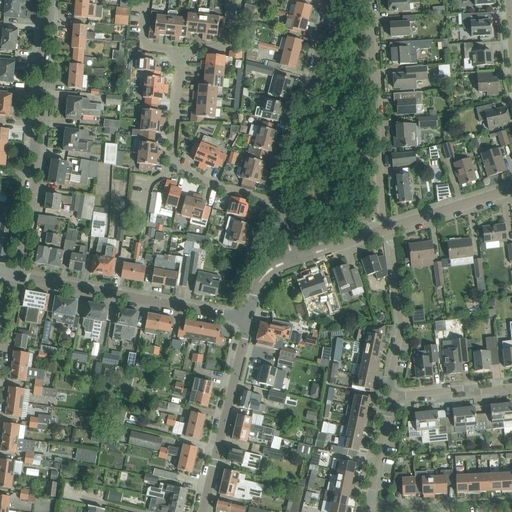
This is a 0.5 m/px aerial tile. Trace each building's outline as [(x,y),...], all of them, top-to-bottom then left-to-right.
[(0,0),(0,7),(19,9),(19,0),(5,0),(5,1),(0,0)] [(419,0),(387,0),(389,12),(394,12),(396,12),(409,11),(408,5),(408,4),(419,3),(419,0)] [(311,7),(297,3),(293,17),(308,21),(311,7)] [(96,7),(88,6),(75,5),(73,5),(73,10),(75,10),(74,17),(95,19),(96,7)] [(0,13),(4,14),(4,18),(18,19),(19,9),(0,7),(0,13)] [(199,9),(198,16),(196,34),(202,35),(202,40),(206,41),(208,17),(209,10),(199,9)] [(170,42),(175,42),(177,18),(176,18),(177,13),(176,12),(169,11),(168,12),(167,17),(165,36),(171,37),(170,42)] [(159,36),(165,36),(167,17),(156,16),(157,12),(151,12),(149,26),(148,39),(158,41),(159,36)] [(483,14),(473,14),(461,15),(462,31),(471,30),(471,37),(481,37),(491,36),(490,35),(491,34),(491,26),(490,26),(490,21),(483,22),(483,14)] [(188,15),(188,19),(185,38),(189,39),(190,34),(196,34),(198,16),(188,15)] [(128,17),(115,16),(114,25),(127,26),(128,21),(128,17)] [(305,32),(308,21),(288,16),(287,18),(284,29),(296,33),(297,30),(305,32)] [(414,16),(412,16),(402,17),(402,23),(390,23),(390,37),(409,36),(409,23),(414,22),(414,16)] [(225,18),(208,17),(206,41),(210,41),(211,36),(217,37),(218,31),(223,31),(225,18)] [(177,18),(175,42),(179,43),(179,38),(185,38),(188,19),(177,18)] [(74,25),(73,39),(86,40),(94,41),(95,33),(86,32),(87,26),(74,25)] [(0,31),(0,39),(16,41),(17,29),(3,28),(2,32),(0,31)] [(288,38),(284,52),(298,56),(302,42),(288,38)] [(0,45),(1,46),(1,50),(15,51),(16,41),(0,39),(0,45)] [(86,40),(73,39),(72,49),(74,49),(73,56),(83,57),(84,50),(85,50),(86,40)] [(399,63),(400,65),(417,64),(416,51),(417,50),(431,49),(430,41),(394,43),(394,49),(391,49),(392,63),(399,63)] [(257,47),(277,52),(279,47),(259,42),(257,47)] [(112,60),(116,60),(124,61),(125,44),(119,43),(119,48),(113,48),(112,60)] [(492,52),(484,52),(481,52),(480,43),(470,43),(463,44),(464,60),(472,59),(472,67),(492,66),(492,52)] [(298,56),(284,52),(280,66),(295,70),(298,56)] [(124,66),(124,69),(136,70),(136,71),(147,72),(160,73),(161,68),(156,68),(156,61),(151,61),(152,55),(139,54),(138,60),(137,59),(137,60),(134,60),(131,61),(129,63),(128,67),(124,66)] [(200,62),(200,66),(224,68),(225,57),(206,56),(205,62),(200,62)] [(70,65),(69,77),(82,78),(83,66),(83,59),(73,58),(72,65),(70,65)] [(0,71),(14,72),(15,61),(5,60),(0,59),(0,71)] [(273,69),(267,68),(245,62),(246,73),(251,74),(251,72),(271,77),(273,69)] [(205,70),(204,77),(223,79),(224,68),(200,66),(200,70),(205,70)] [(438,66),(439,75),(449,74),(449,66),(438,66)] [(426,67),(416,67),(406,68),(406,74),(393,75),(394,89),(402,88),(402,90),(415,89),(415,81),(426,80),(426,67)] [(93,77),(99,77),(103,77),(104,70),(93,69),(93,77)] [(0,71),(0,81),(13,83),(14,72),(0,71)] [(145,78),(144,88),(168,90),(168,86),(163,85),(164,79),(160,79),(160,73),(147,72),(147,78),(145,78)] [(477,74),(478,93),(487,92),(487,96),(497,95),(496,79),(491,80),(491,74),(477,74)] [(272,75),(272,77),(267,95),(273,97),(287,100),(292,81),(272,75)] [(82,78),(69,77),(68,88),(81,90),(82,78)] [(199,82),(198,86),(218,88),(218,89),(222,89),(223,79),(204,77),(204,83),(199,82)] [(193,92),(192,96),(217,99),(218,89),(218,88),(198,86),(198,92),(193,92)] [(145,99),(144,105),(157,106),(158,100),(162,100),(162,94),(167,94),(168,90),(144,88),(143,99),(145,99)] [(451,90),(443,91),(443,99),(451,98),(451,90)] [(0,105),(10,107),(11,106),(12,105),(12,101),(11,100),(11,96),(7,95),(7,93),(0,92),(0,105)] [(421,92),(403,94),(393,94),(394,105),(395,106),(397,106),(398,115),(399,115),(400,115),(403,115),(403,114),(415,114),(415,106),(422,106),(421,92)] [(105,105),(120,106),(121,97),(106,96),(105,105)] [(197,101),(196,107),(216,109),(217,99),(192,96),(192,100),(197,101)] [(68,97),(66,109),(96,111),(96,105),(88,104),(89,99),(68,97)] [(288,106),(266,100),(264,108),(256,108),(254,117),(278,122),(279,116),(285,118),(288,106)] [(10,107),(0,105),(0,119),(4,120),(5,118),(9,118),(10,113),(11,112),(11,109),(10,108),(10,107)] [(142,110),(141,121),(165,123),(165,119),(160,118),(161,112),(157,111),(157,106),(144,105),(144,110),(142,110)] [(490,105),(481,107),(476,109),(479,123),(486,121),(488,130),(502,126),(502,124),(509,123),(506,108),(492,111),(490,105)] [(216,109),(196,107),(196,113),(191,112),(190,123),(203,124),(204,118),(215,120),(216,109)] [(96,111),(66,109),(66,119),(80,121),(80,116),(89,117),(99,118),(100,111),(96,111)] [(436,117),(423,118),(418,119),(419,128),(437,126),(436,117)] [(117,129),(118,129),(119,121),(104,120),(103,127),(109,128),(117,129)] [(141,137),(141,138),(154,139),(155,133),(159,133),(160,127),(164,127),(165,123),(141,121),(140,130),(132,129),(131,136),(141,137)] [(259,128),(256,138),(279,144),(280,140),(275,139),(277,132),(273,131),(275,126),(262,122),(261,128),(259,128)] [(414,125),(406,125),(396,126),(397,139),(394,139),(395,148),(414,146),(413,138),(415,138),(414,125)] [(0,141),(7,142),(8,130),(0,129),(0,141)] [(64,141),(94,143),(95,137),(89,136),(89,134),(87,131),(65,129),(64,141)] [(505,131),(497,134),(501,147),(509,145),(505,131)] [(251,136),(247,152),(247,153),(266,158),(268,152),(272,153),(273,147),(278,148),(279,144),(256,138),(251,136)] [(139,143),(138,153),(138,154),(162,156),(162,152),(157,151),(158,145),(154,144),(154,139),(141,138),(141,143),(139,143)] [(197,168),(201,169),(214,140),(208,138),(205,145),(201,143),(200,145),(195,143),(190,155),(195,157),(193,161),(199,163),(197,168)] [(214,140),(201,169),(205,171),(207,166),(213,169),(215,165),(220,167),(225,155),(219,153),(220,151),(216,149),(219,142),(214,140)] [(94,143),(64,141),(63,151),(87,153),(90,154),(90,149),(94,146),(94,143)] [(454,157),(449,143),(442,145),(446,159),(454,157)] [(103,164),(115,166),(116,160),(117,151),(117,145),(105,144),(103,164)] [(480,154),(487,177),(504,172),(499,157),(501,157),(499,149),(480,154)] [(246,159),(243,169),(267,175),(268,171),(263,169),(266,158),(247,153),(247,152),(245,151),(243,159),(246,159)] [(138,154),(138,153),(133,153),(132,163),(137,164),(139,164),(138,170),(151,172),(152,166),(156,166),(157,160),(162,160),(162,156),(138,154)] [(404,166),(403,154),(391,155),(392,167),(404,166)] [(453,164),(457,176),(460,186),(476,181),(469,159),(453,164)] [(52,160),(50,173),(70,176),(71,170),(65,169),(66,163),(60,162),(60,161),(59,161),(58,161),(52,160)] [(80,177),(87,178),(96,179),(98,163),(80,160),(79,171),(81,171),(80,177)] [(267,175),(243,169),(238,168),(237,175),(239,178),(243,179),(241,185),(240,188),(253,192),(254,188),(255,183),(259,184),(261,178),(266,179),(267,175)] [(69,182),(70,176),(50,173),(48,184),(54,185),(56,186),(56,185),(62,186),(63,181),(69,182)] [(393,176),(397,204),(413,202),(409,174),(393,176)] [(166,205),(177,208),(180,196),(182,190),(175,188),(177,183),(166,181),(163,193),(169,195),(166,205)] [(450,193),(437,195),(437,203),(452,198),(450,193)] [(72,198),(47,194),(45,209),(58,211),(59,204),(70,205),(72,198)] [(91,220),(94,197),(80,194),(78,213),(77,218),(91,220)] [(181,216),(191,219),(197,195),(193,194),(192,199),(180,196),(177,208),(175,214),(181,215),(181,216)] [(197,195),(191,219),(190,223),(205,227),(207,221),(211,208),(205,207),(206,203),(200,201),(201,196),(197,195)] [(226,214),(233,216),(250,220),(251,215),(246,214),(248,208),(243,206),(244,201),(232,198),(230,203),(229,203),(226,214)] [(90,237),(98,238),(103,238),(105,227),(106,215),(103,214),(93,213),(90,237)] [(38,216),(37,224),(55,228),(57,219),(38,216)] [(248,225),(250,220),(233,216),(232,221),(234,222),(231,232),(254,239),(255,234),(251,233),(252,226),(248,225)] [(0,223),(1,224),(0,227),(0,256),(6,258),(9,241),(6,240),(10,220),(0,218),(0,223)] [(116,241),(117,241),(122,242),(125,219),(119,218),(116,241)] [(483,228),(484,238),(484,243),(500,241),(500,242),(506,241),(504,225),(483,228)] [(254,239),(231,232),(226,231),(222,245),(229,246),(228,248),(241,252),(243,246),(247,247),(248,241),(253,242),(254,239)] [(41,265),(47,266),(53,235),(47,233),(45,246),(47,246),(47,249),(37,247),(34,263),(36,264),(37,265),(40,265),(41,265)] [(157,233),(155,241),(163,242),(164,234),(157,233)] [(186,234),(186,237),(188,238),(187,241),(195,243),(196,236),(186,234)] [(53,235),(47,266),(53,267),(54,268),(58,269),(59,268),(60,268),(63,253),(54,251),(54,248),(57,249),(59,236),(53,235)] [(90,274),(101,276),(106,248),(107,239),(103,238),(98,238),(95,257),(94,256),(92,264),(91,273),(90,273),(90,274)] [(447,243),(448,253),(449,260),(472,257),(470,240),(456,242),(454,239),(449,240),(448,243),(447,243)] [(433,260),(432,252),(431,242),(422,243),(422,245),(409,247),(409,245),(410,259),(411,262),(433,260)] [(71,256),(71,260),(69,270),(83,272),(87,248),(80,247),(78,257),(71,256)] [(106,248),(101,276),(103,276),(102,278),(108,279),(108,277),(113,278),(113,277),(115,260),(114,260),(115,249),(106,248)] [(190,259),(188,274),(195,275),(199,249),(191,248),(190,254),(191,254),(190,259)] [(165,272),(167,262),(168,256),(164,255),(163,260),(162,260),(156,259),(155,264),(154,270),(153,274),(151,284),(163,286),(165,272)] [(165,272),(163,286),(176,288),(178,274),(173,273),(176,257),(168,256),(165,272)] [(388,277),(385,258),(377,261),(376,256),(361,261),(365,270),(366,276),(374,273),(377,280),(388,277)] [(188,274),(190,259),(187,259),(183,258),(181,273),(188,274)] [(473,260),(475,278),(483,277),(481,260),(473,260)] [(444,287),(443,279),(441,268),(441,263),(433,264),(436,288),(444,287)] [(121,279),(132,281),(134,266),(123,264),(121,279)] [(333,270),(336,280),(339,289),(349,285),(353,296),(364,293),(362,287),(361,284),(356,270),(350,272),(347,265),(333,270)] [(134,266),(132,281),(143,283),(145,268),(134,266)] [(206,292),(205,294),(216,296),(220,278),(198,273),(194,294),(201,295),(202,291),(206,292)] [(300,284),(303,293),(305,300),(326,293),(320,275),(312,278),(312,279),(300,284)] [(24,322),(30,323),(35,294),(24,292),(21,307),(26,308),(24,322)] [(327,296),(332,312),(340,310),(334,293),(327,296)] [(35,294),(30,323),(37,325),(39,311),(45,312),(48,296),(35,294)] [(55,322),(61,324),(66,300),(55,298),(51,319),(56,320),(55,322)] [(66,300),(61,324),(67,325),(67,327),(72,328),(72,331),(76,332),(79,318),(74,317),(77,302),(66,300)] [(84,332),(92,334),(96,305),(86,303),(83,319),(84,319),(82,326),(84,328),(85,329),(84,332)] [(96,305),(92,334),(99,335),(102,322),(105,323),(108,307),(96,305)] [(300,306),(295,309),(298,315),(303,312),(300,306)] [(122,340),(127,311),(117,309),(114,325),(115,325),(113,341),(122,342),(122,340)] [(139,313),(127,311),(122,340),(130,341),(131,338),(132,339),(134,337),(139,313)] [(158,330),(160,317),(148,315),(144,333),(156,336),(157,330),(158,330)] [(173,319),(160,317),(158,330),(170,332),(173,319)] [(42,340),(48,341),(52,323),(45,321),(42,340)] [(177,337),(190,340),(191,333),(194,333),(194,332),(192,332),(193,326),(194,326),(195,325),(196,323),(185,321),(184,328),(179,327),(177,337)] [(259,327),(258,333),(276,337),(280,338),(290,340),(291,333),(293,325),(272,321),(271,326),(260,323),(260,325),(259,327)] [(502,342),(504,368),(511,367),(511,322),(509,323),(511,341),(502,342)] [(191,333),(190,340),(189,344),(191,344),(199,346),(200,341),(203,325),(196,323),(195,325),(194,326),(193,326),(192,332),(194,332),(194,333),(191,333)] [(210,326),(203,325),(200,341),(210,343),(211,337),(208,336),(208,334),(210,335),(211,329),(210,329),(210,328),(209,327),(210,326)] [(220,328),(210,326),(209,327),(210,328),(210,329),(211,329),(210,335),(208,334),(208,336),(211,337),(210,343),(222,345),(224,336),(219,335),(220,328)] [(367,334),(365,345),(382,348),(383,344),(381,343),(382,337),(384,337),(383,327),(374,327),(372,335),(367,334)] [(276,337),(258,333),(255,346),(273,350),(273,349),(278,350),(279,344),(275,343),(276,337)] [(14,347),(24,349),(25,349),(28,336),(17,335),(14,347)] [(306,336),(305,343),(315,345),(316,338),(306,336)] [(170,350),(180,351),(181,341),(172,340),(170,350)] [(467,352),(465,340),(452,341),(453,350),(443,351),(443,357),(445,367),(446,367),(447,375),(462,373),(461,363),(468,362),(467,352)] [(473,352),(474,362),(475,372),(489,370),(488,364),(491,364),(490,355),(498,355),(496,342),(486,343),(487,351),(473,352)] [(357,354),(358,354),(378,358),(379,352),(381,353),(382,348),(365,345),(359,343),(357,354)] [(414,352),(415,359),(414,359),(416,378),(424,377),(424,379),(430,378),(430,377),(432,376),(432,374),(431,364),(438,363),(436,346),(435,346),(435,345),(430,346),(431,347),(425,347),(425,351),(414,352)] [(281,348),(279,356),(295,360),(297,351),(281,348)] [(14,352),(12,366),(26,368),(28,354),(14,352)] [(135,361),(135,358),(136,354),(129,353),(126,369),(133,370),(135,361)] [(103,365),(117,367),(119,356),(104,354),(103,365)] [(151,365),(153,355),(148,354),(144,354),(143,359),(143,362),(142,363),(151,365)] [(361,366),(378,369),(379,364),(377,364),(378,358),(358,354),(356,365),(361,366)] [(295,360),(279,356),(278,364),(293,367),(295,360)] [(208,360),(206,368),(214,370),(215,361),(208,360)] [(137,362),(135,369),(143,371),(144,363),(137,362)] [(26,368),(12,366),(10,380),(25,382),(25,378),(35,380),(39,380),(40,370),(26,368)] [(102,366),(100,381),(113,383),(115,368),(102,366)] [(259,384),(268,386),(273,387),(275,376),(283,378),(284,372),(263,366),(259,384)] [(361,366),(359,376),(359,377),(373,380),(375,373),(377,374),(378,369),(361,366)] [(172,378),(183,380),(184,372),(174,370),(172,378)] [(119,387),(130,389),(133,377),(122,375),(119,387)] [(359,377),(359,376),(354,375),(351,386),(356,387),(366,389),(365,391),(373,393),(374,386),(372,385),(373,380),(359,377)] [(194,379),(191,392),(210,396),(213,383),(194,379)] [(34,387),(42,388),(43,381),(39,380),(35,380),(34,387)] [(42,388),(34,387),(33,395),(41,397),(41,396),(56,398),(57,390),(42,388)] [(9,388),(7,402),(21,404),(23,390),(9,388)] [(238,405),(238,407),(240,407),(248,409),(252,410),(262,413),(264,414),(267,406),(259,404),(261,396),(242,391),(241,393),(240,400),(238,405)] [(267,401),(284,405),(286,395),(270,391),(267,401)] [(210,396),(191,392),(189,403),(194,404),(193,405),(207,408),(210,396)] [(354,396),(352,406),(367,409),(368,404),(370,404),(372,397),(364,395),(364,398),(354,396)] [(109,398),(107,398),(100,397),(98,414),(106,415),(109,398)] [(153,407),(179,413),(180,406),(155,400),(153,407)] [(21,404),(7,402),(5,416),(19,418),(21,404)] [(505,405),(501,405),(503,423),(503,428),(504,429),(509,428),(511,427),(511,403),(510,404),(510,403),(505,404),(505,405)] [(491,417),(483,418),(485,430),(503,428),(503,423),(501,405),(498,405),(498,404),(493,405),(493,406),(490,406),(491,417)] [(350,417),(367,421),(368,416),(366,415),(367,409),(352,406),(348,405),(345,416),(350,417)] [(467,409),(464,409),(466,427),(466,431),(476,430),(476,431),(479,431),(485,430),(483,418),(476,419),(475,415),(474,408),(472,408),(472,407),(467,408),(467,409)] [(453,421),(446,422),(447,435),(460,433),(459,427),(466,427),(464,409),(460,409),(460,408),(455,409),(455,410),(452,410),(453,421)] [(114,409),(111,422),(123,425),(126,412),(114,409)] [(429,412),(426,413),(428,431),(433,430),(433,432),(436,436),(447,435),(446,422),(445,418),(437,419),(437,412),(434,412),(434,411),(429,412)] [(415,425),(408,426),(408,431),(409,436),(409,439),(419,437),(422,437),(421,432),(428,431),(426,413),(423,413),(422,412),(417,413),(417,414),(414,414),(415,422),(415,425)] [(176,417),(161,413),(159,419),(167,421),(175,423),(176,417)] [(191,413),(188,425),(202,428),(205,416),(191,413)] [(29,423),(37,424),(50,426),(51,417),(38,415),(37,419),(30,418),(29,423)] [(238,416),(235,427),(273,437),(275,430),(250,424),(251,419),(238,416)] [(350,417),(348,427),(362,430),(364,425),(366,425),(367,421),(350,417)] [(320,433),(326,434),(329,424),(323,422),(320,433)] [(4,424),(3,438),(17,440),(19,426),(4,424)] [(188,425),(184,424),(181,436),(185,437),(185,438),(199,441),(202,428),(188,425)] [(341,426),(339,436),(339,437),(346,438),(363,441),(363,437),(361,437),(362,430),(348,427),(341,426)] [(273,437),(235,427),(232,439),(246,443),(247,437),(272,443),(273,437)] [(159,452),(167,454),(168,449),(161,448),(162,439),(131,431),(128,444),(159,452)] [(93,433),(91,442),(100,443),(101,434),(93,433)] [(363,441),(346,438),(339,437),(337,447),(331,446),(330,452),(347,456),(348,450),(358,452),(359,446),(361,446),(363,441)] [(17,440),(3,438),(1,452),(15,454),(17,440)] [(197,449),(187,446),(183,445),(181,445),(180,447),(178,448),(176,456),(180,457),(194,461),(197,449)] [(263,448),(262,454),(267,455),(267,458),(271,459),(273,450),(268,449),(263,448)] [(166,460),(167,454),(159,452),(159,453),(144,449),(142,459),(157,462),(158,458),(166,460)] [(232,464),(234,465),(234,463),(242,465),(241,467),(257,471),(260,456),(230,449),(227,461),(232,463),(232,464)] [(82,451),(80,463),(94,465),(97,454),(82,451)] [(194,461),(180,457),(177,470),(191,473),(194,461)] [(0,459),(0,473),(12,475),(14,462),(0,459)] [(340,461),(338,471),(338,472),(353,475),(355,464),(340,461)] [(154,469),(152,476),(175,482),(176,475),(154,469)] [(336,482),(335,482),(351,485),(353,475),(338,472),(338,471),(331,470),(328,480),(336,482)] [(225,471),(222,483),(260,492),(262,486),(244,481),(245,476),(225,471)] [(440,477),(433,477),(434,495),(447,494),(446,484),(453,483),(452,471),(440,471),(440,477)] [(511,471),(501,472),(501,474),(502,492),(502,493),(511,493),(510,491),(511,491),(511,471)] [(51,472),(51,480),(58,481),(59,472),(51,472)] [(414,478),(415,485),(421,485),(422,495),(423,495),(423,498),(434,498),(434,495),(433,477),(427,477),(426,472),(414,472),(414,478)] [(12,475),(0,473),(0,488),(10,489),(12,475)] [(415,485),(414,478),(407,478),(406,473),(395,473),(392,486),(402,486),(402,496),(416,495),(415,485)] [(501,474),(490,475),(490,492),(502,492),(501,474)] [(143,481),(156,484),(158,478),(145,475),(143,481)] [(467,476),(468,493),(472,493),(472,495),(478,494),(478,493),(479,493),(478,475),(467,476)] [(490,475),(478,475),(479,493),(490,492),(490,475)] [(456,494),(468,493),(467,476),(455,476),(456,494)] [(46,496),(54,497),(56,483),(48,482),(46,496)] [(335,482),(333,492),(333,493),(349,496),(351,497),(354,487),(351,486),(351,485),(335,482)] [(260,492),(222,483),(219,494),(245,501),(251,500),(252,496),(259,498),(260,492)] [(146,496),(156,499),(157,498),(163,500),(165,493),(172,495),(170,501),(170,502),(184,505),(187,490),(163,485),(160,484),(159,490),(158,490),(150,488),(148,489),(147,495),(146,495),(146,496)] [(293,500),(300,502),(303,488),(296,487),(293,500)] [(109,491),(107,500),(114,502),(116,492),(109,491)] [(331,503),(346,507),(349,496),(333,493),(333,492),(325,491),(323,501),(331,503)] [(0,496),(0,510),(7,511),(9,497),(0,496)] [(157,498),(156,499),(155,505),(159,506),(157,511),(181,511),(184,505),(170,502),(170,501),(163,500),(157,498)] [(285,511),(298,511),(300,502),(289,499),(285,511)] [(222,511),(243,511),(245,507),(244,506),(232,504),(232,503),(218,500),(215,510),(222,511)] [(345,511),(346,507),(331,503),(329,511),(345,511)]
